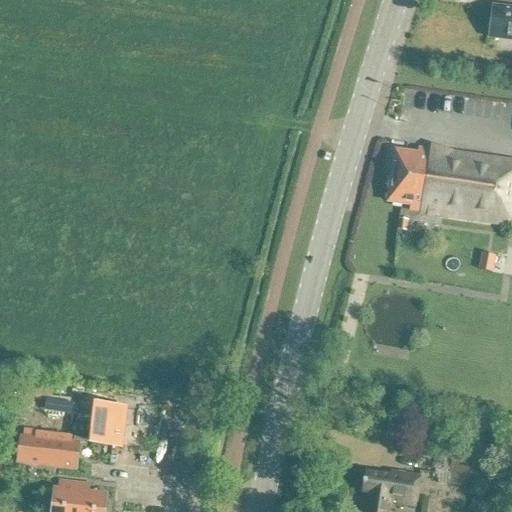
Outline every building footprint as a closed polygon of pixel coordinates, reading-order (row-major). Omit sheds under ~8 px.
[(511,9),(493,8),(489,39),(511,42),(511,9)] [(508,226),(511,201),(511,162),(419,150),(418,155),(394,152),(387,203),(410,207),(409,212),(508,226)] [(398,221),(397,232),(406,233),(408,222),(398,221)] [(481,255),(478,271),(491,274),(494,258),(481,255)] [(33,395),(58,397),(59,387),(34,385),(33,395)] [(52,402),(50,412),(75,418),(78,408),(52,402)] [(97,406),(94,426),(77,424),(75,442),(92,444),(118,448),(124,409),(97,406)] [(19,464),(75,470),(78,446),(33,441),(34,433),(23,432),(22,440),(19,464)] [(461,439),(461,437),(448,435),(448,437),(445,448),(459,450),(461,439)] [(493,459),(453,452),(449,476),(489,482),(493,459)] [(362,494),(369,495),(366,511),(387,511),(389,503),(415,507),(420,478),(390,474),(390,477),(365,473),(362,494)] [(104,511),(105,506),(103,506),(104,502),(85,500),(87,487),(61,484),(60,497),(55,496),(53,511),(104,511)]
